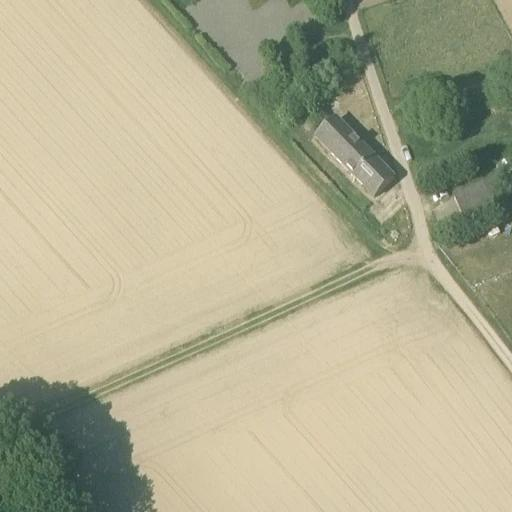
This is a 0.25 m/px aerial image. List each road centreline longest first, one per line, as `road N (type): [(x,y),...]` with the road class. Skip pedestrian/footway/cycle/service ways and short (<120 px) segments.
road 1 (track): [(390,260),(0,432)]
road 2 (track): [(148,0),(390,260)]
road 3 (unclassified): [(425,250),(348,0)]
road 4 (track): [(511,365),(425,250),(390,260)]
